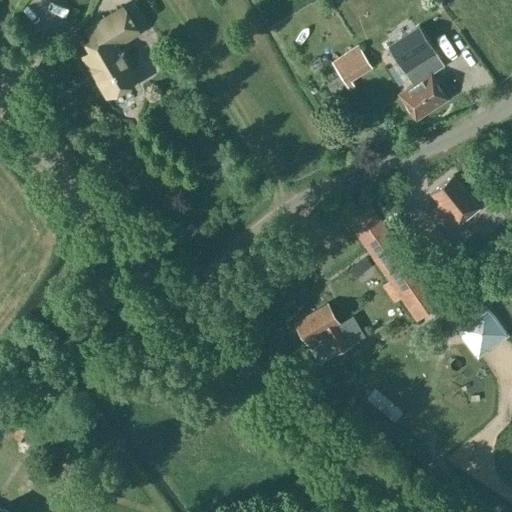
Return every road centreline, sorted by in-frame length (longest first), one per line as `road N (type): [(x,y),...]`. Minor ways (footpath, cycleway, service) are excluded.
road 1 (unclassified): [(183,305),(270,222),(511,99)]
road 2 (unclassified): [(455,511),(183,305)]
road 3 (unclassified): [(183,305),(119,250),(0,87)]
